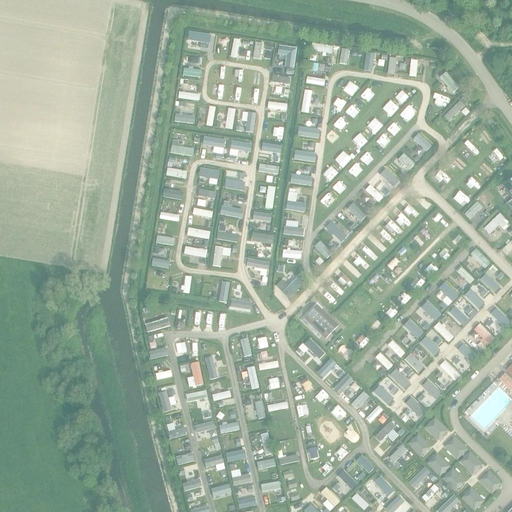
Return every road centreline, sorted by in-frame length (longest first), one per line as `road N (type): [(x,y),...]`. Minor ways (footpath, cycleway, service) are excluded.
road 1 (unclassified): [(511,120),(454,40),(373,0)]
road 2 (unknown): [(352,371),(475,239)]
road 3 (unknown): [(334,347),(455,219)]
road 4 (unknown): [(399,399),(508,273)]
